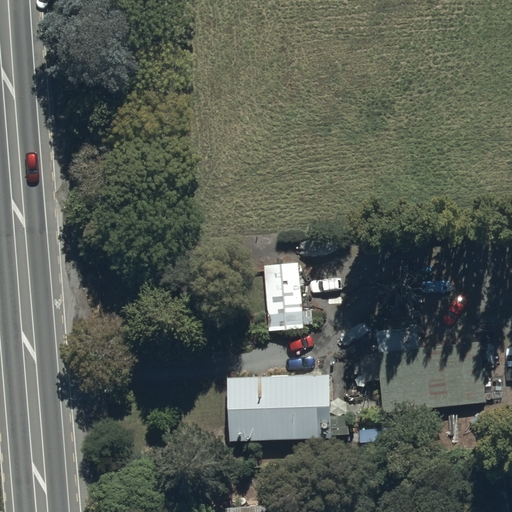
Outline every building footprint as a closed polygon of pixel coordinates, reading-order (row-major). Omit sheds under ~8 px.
[(303,328),(303,323),(312,322),(310,308),(301,309),(297,262),(263,265),(268,331),(303,328)] [(337,331),(344,346),(369,333),(361,319),(337,331)] [(480,340),(417,345),(416,326),(376,328),(378,354),(360,355),(362,379),(380,378),(381,396),(373,397),(374,411),(383,411),(383,407),(484,400),(483,378),(485,378),(484,365),(481,366),(480,340)] [(330,371),(229,373),(229,438),(331,437),(331,432),(346,431),(346,412),(331,413),(330,371)] [(386,426),(359,428),(361,450),(387,448),(386,426)]
